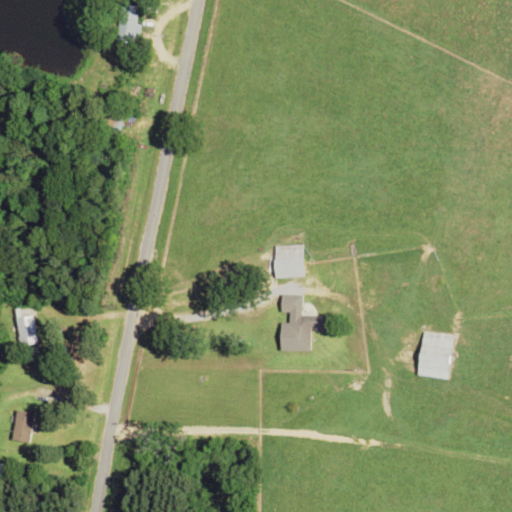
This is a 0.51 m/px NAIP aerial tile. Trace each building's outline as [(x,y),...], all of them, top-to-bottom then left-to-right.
[(144,10),(125,7),(119,44),(138,47),(144,10)] [(125,118),(109,114),(105,134),(122,137),(125,118)] [(306,282),(306,249),(276,249),(276,282),(306,282)] [(37,347),(32,311),(16,313),(21,349),(37,347)] [(304,320),(304,314),(289,314),(290,356),(313,355),(313,336),(333,336),(333,320),(304,320)] [(455,338),(424,336),(421,380),(453,382),(455,338)] [(35,440),(35,416),(16,416),(16,440),(35,440)]
